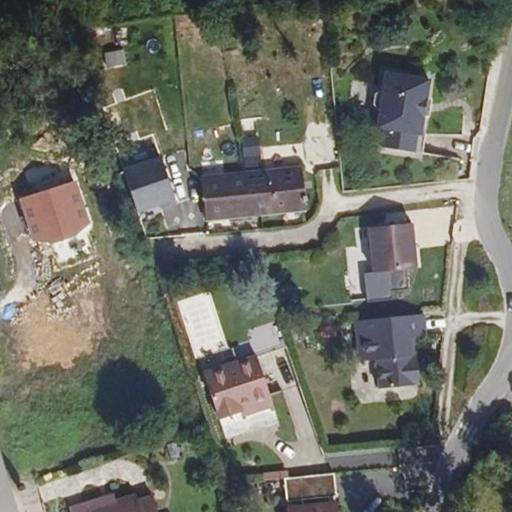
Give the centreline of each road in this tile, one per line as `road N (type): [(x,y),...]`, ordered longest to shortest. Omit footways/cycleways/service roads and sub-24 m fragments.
road 1 (tertiary): [(511,279),(484,193),(511,62)]
road 2 (tertiary): [(435,511),(463,430),(511,357)]
